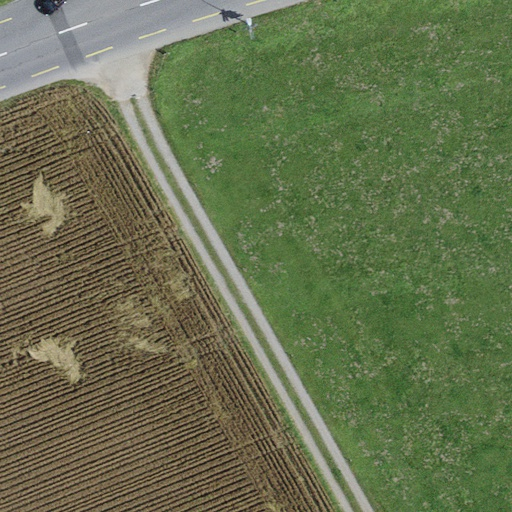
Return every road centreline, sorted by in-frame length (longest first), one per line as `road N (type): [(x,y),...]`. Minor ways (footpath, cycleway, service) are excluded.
road 1 (track): [(102,17),(155,151),(354,511)]
road 2 (unclassified): [(0,55),(156,0)]
